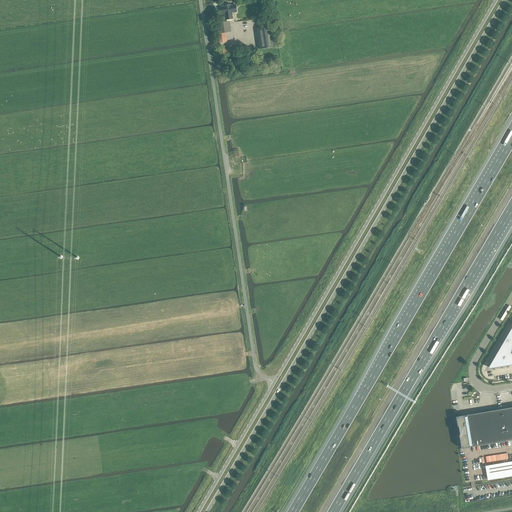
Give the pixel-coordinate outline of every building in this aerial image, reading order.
[(224,6),(224,7),(222,7),(223,14),(225,13),(226,19),(233,18),(232,12),(237,12),(236,5),(231,6),(231,5),(224,6)] [(227,42),(226,33),(232,32),(230,21),(221,22),(221,21),(219,21),(219,22),(216,23),(219,43),(227,42)] [(259,49),(274,47),(272,27),(257,29),(259,49)] [(511,328),(491,364),(494,368),(511,364),(511,328)] [(511,407),(463,416),(463,417),(461,417),(459,419),(458,421),(458,424),(460,435),(459,435),(461,449),(511,439),(511,407)] [(488,478),(511,474),(511,459),(486,464),(488,478)]
